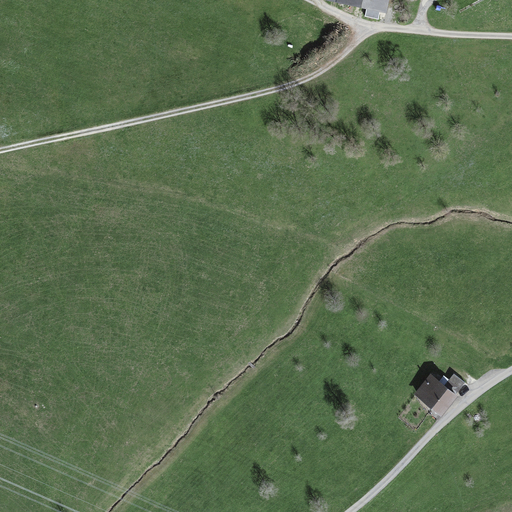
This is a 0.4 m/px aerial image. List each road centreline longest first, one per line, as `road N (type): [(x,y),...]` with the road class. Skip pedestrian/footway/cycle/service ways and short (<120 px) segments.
road 1 (track): [(367,29),(319,72),(290,85),(0,151)]
road 2 (track): [(511,371),(349,511)]
road 3 (track): [(367,29),(511,38)]
